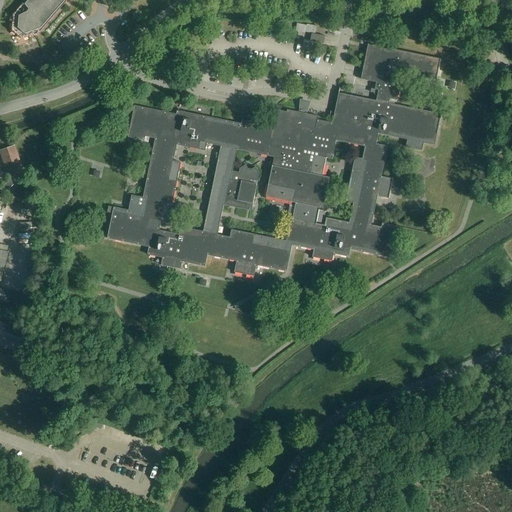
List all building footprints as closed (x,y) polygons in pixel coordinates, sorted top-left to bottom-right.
[(25,0),(13,15),(12,31),(22,40),(33,35),(36,37),(68,0),(25,0)] [(297,24),(296,31),(305,34),(306,33),(307,26),(297,24)] [(306,33),(316,35),(317,27),(307,25),(307,26),(306,33)] [(303,48),(312,50),(314,42),(310,41),(304,40),(303,48)] [(399,227),(383,223),(382,227),(372,225),(378,196),(389,198),(393,179),(382,176),(388,146),(376,144),(379,134),(408,139),(406,147),(422,150),(424,143),(435,145),(438,134),(441,115),(389,104),(390,99),(397,101),(403,73),(436,80),(441,59),(368,44),(368,45),(367,49),(361,79),(376,82),(375,89),(378,90),(376,101),(339,93),(335,112),(331,111),(330,117),(334,118),(333,123),(318,120),(319,116),(308,113),(311,105),(301,102),(300,102),(299,112),(288,110),(287,112),(276,110),(274,121),(273,127),(242,120),(242,124),(177,111),(177,115),(135,106),(128,137),(145,141),(145,137),(155,139),(143,198),(132,196),(129,211),(114,208),(108,239),(149,247),(148,255),(163,258),(161,265),(181,269),(182,262),(205,267),(207,255),(237,262),(235,273),(254,277),(257,266),(287,272),(292,245),(314,250),(313,257),(332,261),(334,254),(349,257),(351,250),(392,258),(399,227)] [(6,165),(10,177),(23,172),(14,147),(3,151),(8,164),(6,165)] [(0,281),(1,282),(8,253),(0,250),(0,281)] [(0,305),(20,311),(24,298),(0,291),(0,305)] [(5,322),(0,335),(28,345),(32,332),(5,322)]
